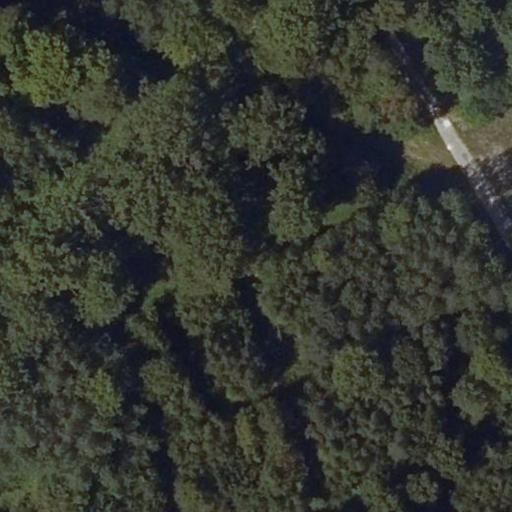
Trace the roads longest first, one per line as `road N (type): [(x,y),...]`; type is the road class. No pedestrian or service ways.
road 1 (track): [(485,187),(31,0)]
road 2 (track): [(208,0),(142,156),(0,217)]
road 3 (track): [(511,233),(385,0)]
